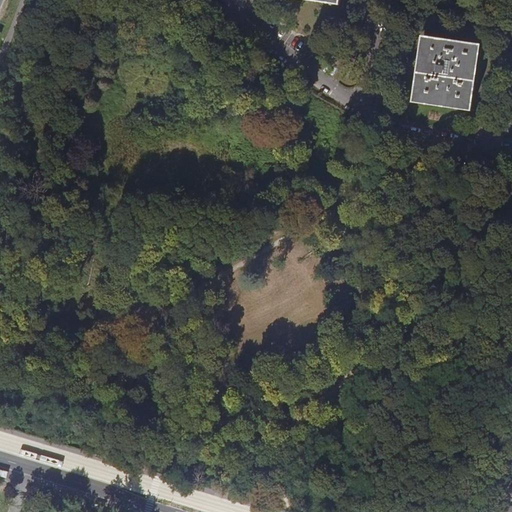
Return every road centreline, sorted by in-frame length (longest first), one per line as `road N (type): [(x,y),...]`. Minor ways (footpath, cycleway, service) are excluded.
road 1 (residential): [(369,117),(233,16)]
road 2 (unclassified): [(0,458),(148,506)]
road 3 (residential): [(511,151),(369,117)]
